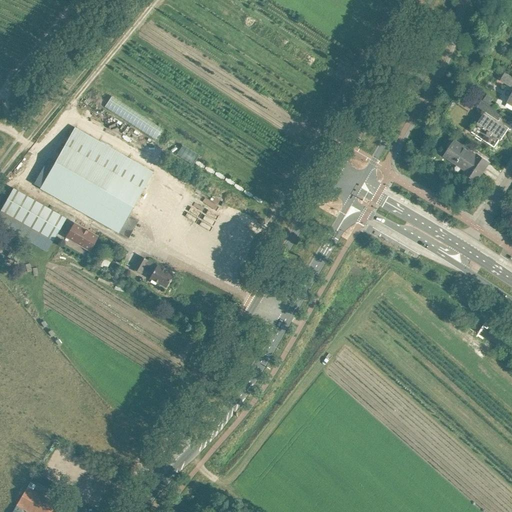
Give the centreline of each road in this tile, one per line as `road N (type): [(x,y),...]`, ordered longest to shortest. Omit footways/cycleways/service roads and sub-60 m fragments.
road 1 (track): [(0,174),(144,0)]
road 2 (tertiary): [(364,182),(439,38),(448,0)]
road 3 (secondary): [(167,468),(236,397),(286,315)]
road 4 (secondary): [(256,300),(167,468)]
road 5 (tertiary): [(429,0),(335,165)]
road 6 (secondary): [(324,184),(256,300)]
road 7 (secondary): [(286,315),(355,203)]
